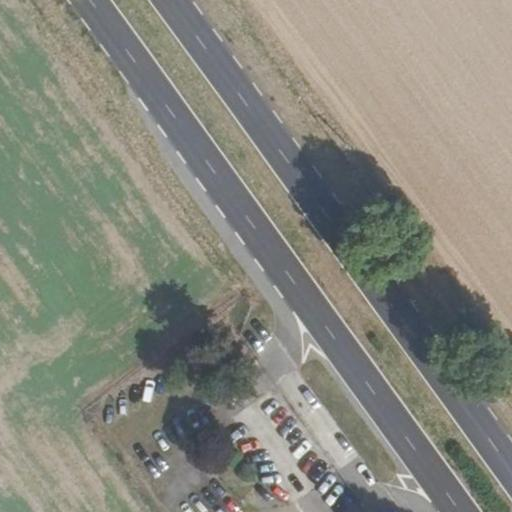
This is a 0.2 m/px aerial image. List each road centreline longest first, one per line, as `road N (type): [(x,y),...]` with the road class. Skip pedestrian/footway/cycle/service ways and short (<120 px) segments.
road 1 (primary): [(90,0),(463,511)]
road 2 (primary): [(511,466),(171,0)]
